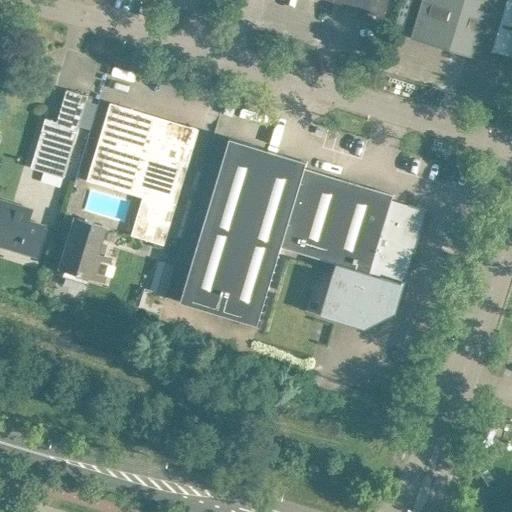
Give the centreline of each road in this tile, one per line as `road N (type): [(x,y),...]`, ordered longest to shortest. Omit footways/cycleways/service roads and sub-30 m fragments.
road 1 (unclassified): [(511,135),(47,0)]
road 2 (tertiary): [(245,511),(0,440)]
road 3 (unclassified): [(449,394),(511,192)]
road 4 (unclassified): [(449,394),(399,511)]
